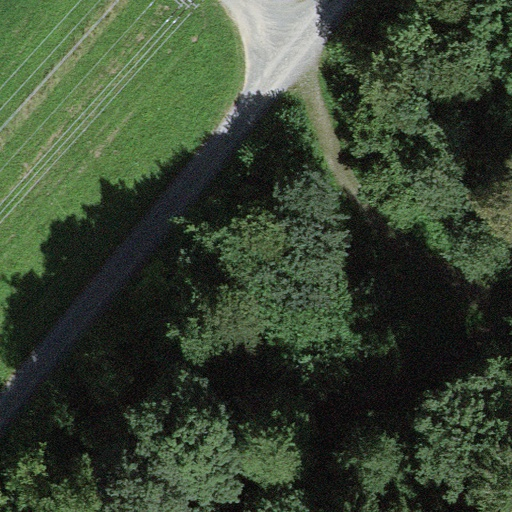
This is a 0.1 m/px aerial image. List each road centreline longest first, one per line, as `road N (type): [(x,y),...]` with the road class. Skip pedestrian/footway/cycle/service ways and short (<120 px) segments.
road 1 (track): [(0,403),(277,64)]
road 2 (track): [(511,320),(159,511)]
road 3 (track): [(511,300),(421,263),(368,223),(327,167),(277,64)]
